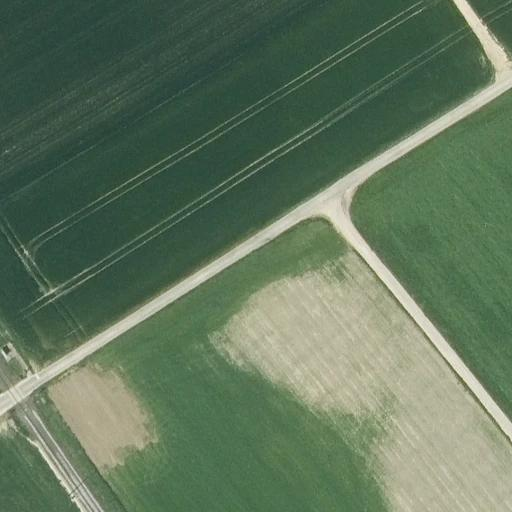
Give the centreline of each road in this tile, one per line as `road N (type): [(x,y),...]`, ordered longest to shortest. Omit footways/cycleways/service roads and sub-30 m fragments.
road 1 (track): [(0,405),(511,80)]
road 2 (track): [(511,427),(331,196)]
